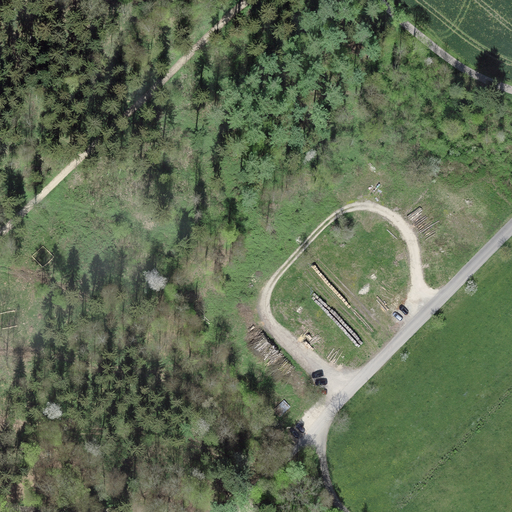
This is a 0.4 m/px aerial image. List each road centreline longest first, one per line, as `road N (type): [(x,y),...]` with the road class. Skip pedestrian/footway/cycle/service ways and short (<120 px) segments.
road 1 (track): [(426,312),(407,231),(386,213),(344,209),(323,224),(275,280),(268,317),(345,393)]
road 2 (track): [(245,0),(0,230)]
road 3 (residential): [(511,227),(314,426)]
road 4 (residential): [(376,0),(462,68),(511,91)]
road 5 (track): [(314,426),(226,511)]
